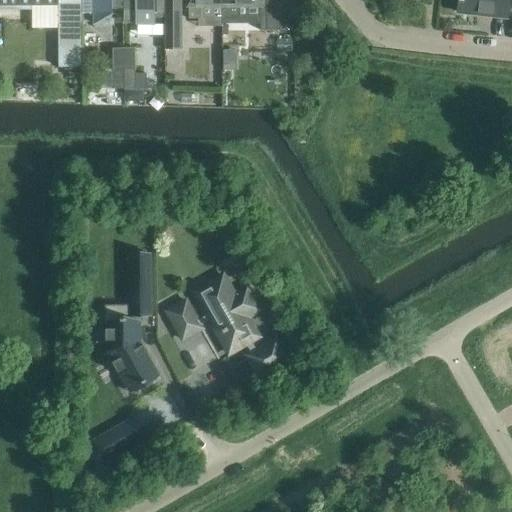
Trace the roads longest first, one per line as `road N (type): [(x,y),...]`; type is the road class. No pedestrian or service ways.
road 1 (residential): [(139,511),(511,298)]
road 2 (residential): [(511,53),(378,37),(348,0)]
